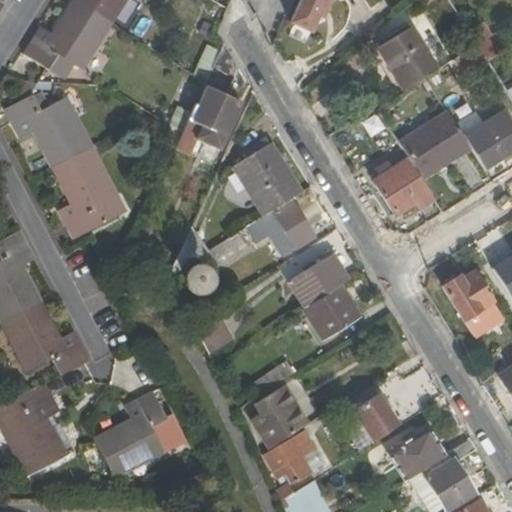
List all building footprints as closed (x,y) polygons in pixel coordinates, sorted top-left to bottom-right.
[(83,71),(112,24),(73,0),(70,0),(50,33),(39,27),(23,55),(47,69),(62,78),(71,64),(83,71)] [(73,0),(112,24),(126,0),(73,0)] [(296,0),(284,26),(305,36),(321,0),(322,0),(336,6),(338,0),(296,0)] [(373,50),(399,92),(424,77),(438,68),(412,26),(373,50)] [(239,69),(222,42),(219,50),(205,81),(203,85),(207,87),(195,114),(191,113),(186,124),(196,129),(192,139),(218,151),(240,102),(228,97),(239,69)] [(476,45),(450,61),(458,72),(483,57),(476,45)] [(205,81),(219,50),(208,46),(202,59),(200,58),(193,74),(205,81)] [(32,133),(51,170),(91,148),(65,99),(40,112),(32,98),(7,111),(20,138),(32,133)] [(183,131),(186,124),(191,113),(177,107),(169,123),(172,125),(183,131)] [(445,110),(396,141),(406,158),(421,183),(446,167),(471,151),(461,135),(445,110)] [(471,151),(483,171),(503,158),(511,152),(511,127),(501,111),(461,135),(471,151)] [(175,149),(183,131),(172,125),(163,144),(175,149)] [(261,217),(301,192),(287,168),(272,145),(232,171),(261,217)] [(91,148),(51,170),(70,206),(59,212),(74,241),(126,214),(91,148)] [(418,211),(433,201),(421,183),(406,158),(370,181),(382,200),(393,219),(414,206),(418,211)] [(174,204),(154,195),(141,224),(161,233),(174,204)] [(305,219),(294,202),(261,223),(281,257),(315,237),(305,219)] [(207,252),(192,225),(168,276),(207,252)] [(35,261),(18,231),(0,240),(0,261),(0,263),(0,262),(0,325),(0,326),(43,304),(24,267),(35,261)] [(237,232),(207,252),(213,262),(244,244),(237,232)] [(337,266),(330,253),(286,280),(302,305),(345,278),(337,266)] [(511,303),(511,256),(509,258),(490,270),(511,304),(511,303)] [(198,265),(194,265),(190,267),(185,271),(182,277),(182,284),(185,290),(190,295),(195,296),(202,296),(205,295),(211,288),(213,283),(213,276),(210,271),(206,267),(198,265)] [(462,277),(459,274),(454,278),(440,287),(462,323),(495,303),(474,270),(462,277)] [(360,315),(342,285),(301,311),(320,340),(360,315)] [(43,304),(0,326),(25,374),(51,360),(60,376),(77,367),(87,362),(72,333),(61,339),(43,304)] [(222,319),(196,334),(208,356),(235,339),(222,319)] [(497,352),(470,368),(479,383),(493,375),(506,366),(497,352)] [(256,399),(291,377),(284,364),(249,386),(256,399)] [(493,375),(479,383),(485,392),(498,384),(511,405),(511,368),(496,379),(493,375)] [(42,385),(0,406),(0,428),(25,478),(65,457),(45,419),(56,413),(42,385)] [(289,436),(309,424),(285,386),(253,406),(259,415),(250,421),(268,449),(289,436)] [(166,420),(151,392),(137,400),(124,408),(129,418),(91,439),(113,481),(164,454),(151,428),(166,420)] [(399,427),(379,396),(352,413),(372,444),(399,427)] [(405,480),(445,455),(428,428),(388,452),(405,480)] [(292,439),(289,436),(268,449),(259,455),(271,472),(287,463),(298,481),(311,474),(303,460),(316,453),(303,432),(292,439)] [(475,450),(469,439),(449,452),(452,457),(421,477),(430,492),(418,499),(425,511),(450,511),(477,495),(466,479),(456,463),(475,450)] [(279,503),(294,494),(287,484),(274,492),(279,503)] [(305,511),(294,494),(279,503),(283,511),(305,511)] [(487,511),(480,501),(461,511),(487,511)]
